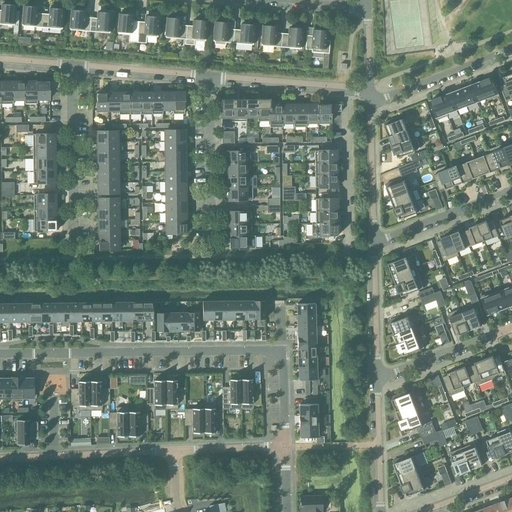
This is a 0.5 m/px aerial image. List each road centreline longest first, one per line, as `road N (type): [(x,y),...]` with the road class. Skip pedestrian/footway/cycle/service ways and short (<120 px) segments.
road 1 (residential): [(0,355),(285,352),(284,447)]
road 2 (residential): [(72,64),(75,258)]
road 3 (residential): [(208,75),(210,256)]
road 4 (residential): [(208,75),(368,88)]
road 5 (residential): [(511,48),(369,103)]
road 6 (residential): [(374,243),(511,191)]
road 7 (residential): [(511,327),(376,378)]
road 8 (residential): [(374,243),(369,103)]
road 9 (residential): [(72,64),(208,75)]
road 10 (residential): [(376,378),(374,243)]
road 11 (residential): [(380,511),(376,378)]
